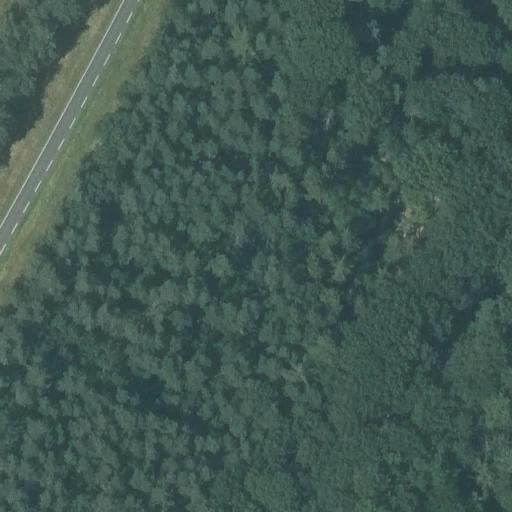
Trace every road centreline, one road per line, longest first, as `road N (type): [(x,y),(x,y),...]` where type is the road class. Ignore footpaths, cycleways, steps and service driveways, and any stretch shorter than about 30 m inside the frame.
road 1 (track): [(317,0),(321,83),(334,121),(484,245),(511,259)]
road 2 (tertiary): [(322,511),(511,271)]
road 3 (primary): [(0,238),(132,0)]
